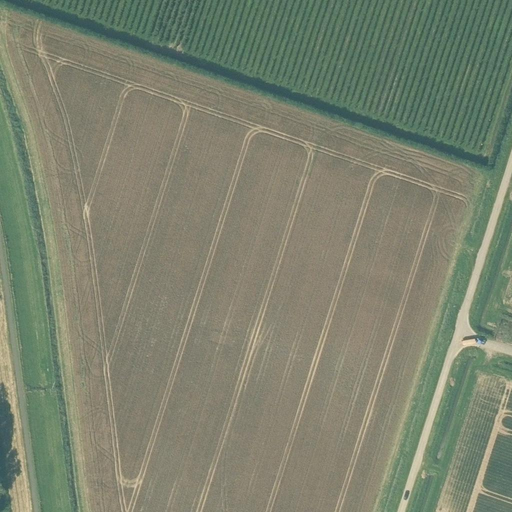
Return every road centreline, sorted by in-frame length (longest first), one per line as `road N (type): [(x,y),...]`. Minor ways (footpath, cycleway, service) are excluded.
road 1 (unclassified): [(401,511),(457,336)]
road 2 (unclassified): [(457,336),(511,161)]
